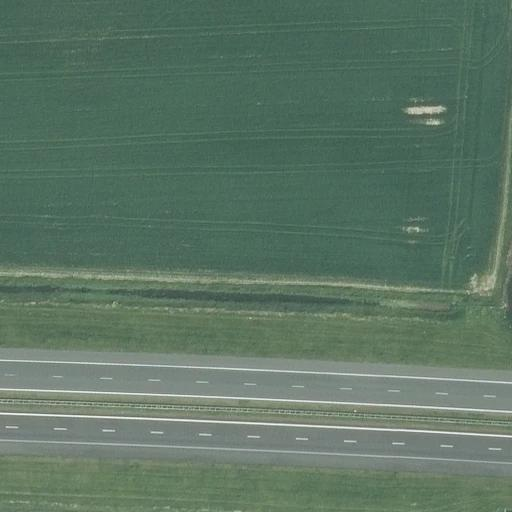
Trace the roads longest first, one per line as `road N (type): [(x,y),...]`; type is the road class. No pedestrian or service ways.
road 1 (motorway): [(511,398),(0,374)]
road 2 (motorway): [(0,427),(511,450)]
